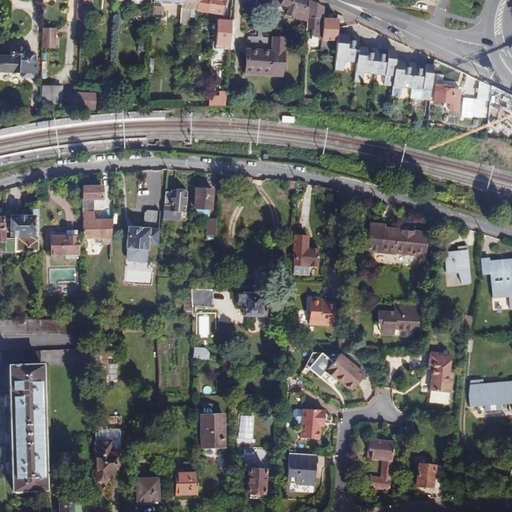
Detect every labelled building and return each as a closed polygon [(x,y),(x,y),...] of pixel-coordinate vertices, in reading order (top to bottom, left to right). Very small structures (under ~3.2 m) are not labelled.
[(181,8),(222,16),(224,0),(153,0),(153,2),(182,4),(181,8)] [(255,0),(255,7),(271,9),(272,7),(277,8),(279,6),(287,8),(285,16),(291,18),(294,10),(301,13),(303,7),(304,0),(255,0)] [(344,61),(356,62),(355,72),(354,82),(362,83),(363,73),(385,75),(383,85),(392,86),(394,62),(395,51),(389,51),(389,55),(387,55),(365,52),(363,52),(364,48),(357,47),(358,41),(345,40),(345,36),(336,35),(337,20),(330,19),(322,19),(322,7),(311,2),(307,1),(307,8),(306,23),(306,28),(312,29),(311,37),(321,37),(320,39),(336,40),(334,69),(343,70),(344,61)] [(153,7),(152,17),(162,18),(163,8),(153,7)] [(294,10),(291,18),(306,23),(307,8),(303,7),(301,13),(294,10)] [(229,49),(230,20),(216,19),(214,48),(229,49)] [(42,29),(41,47),(55,48),(55,29),(42,29)] [(281,76),(284,39),(247,37),(245,70),(270,72),(270,75),(281,76)] [(0,56),(0,71),(22,73),(22,78),(34,79),(35,61),(33,61),(33,56),(30,53),(26,53),(26,50),(24,47),(14,47),(12,49),(11,51),(10,51),(10,57),(0,56)] [(408,63),(394,62),(392,86),(391,96),(399,97),(401,87),(411,88),(411,98),(430,100),(434,67),(421,65),(408,63)] [(490,86),(478,81),(476,99),(475,99),(472,118),(486,118),(490,86)] [(449,87),(434,85),(432,102),(449,103),(448,110),(456,111),(458,91),(458,90),(454,90),(448,90),(449,87)] [(62,86),(42,86),(42,109),(61,109),(62,86)] [(95,109),(96,93),(76,92),(75,109),(95,109)] [(209,98),(209,106),(225,106),(226,98),(209,97),(209,98)] [(303,99),(302,107),(316,110),(317,101),(303,99)] [(81,187),(83,238),(111,238),(112,220),(93,220),(93,199),(101,199),(101,186),(81,187)] [(195,189),(194,208),(211,209),(213,190),(195,189)] [(165,191),(164,207),(169,207),(169,211),(185,212),(187,193),(165,191)] [(150,207),(150,194),(138,194),(138,207),(150,207)] [(209,209),(199,208),(198,218),(209,219),(209,209)] [(32,216),(10,216),(10,236),(16,236),(16,251),(39,251),(39,236),(34,236),(34,217),(39,217),(39,210),(33,210),(32,216)] [(209,219),(208,234),(217,234),(218,220),(209,219)] [(384,225),(370,224),(367,251),(395,254),(395,253),(424,256),(427,233),(411,231),(403,230),(384,228),(384,225)] [(126,248),(146,250),(147,244),(156,245),(158,230),(128,228),(126,248)] [(50,256),(79,255),(78,236),(77,231),(67,231),(67,236),(49,237),(50,256)] [(10,236),(5,236),(6,251),(16,251),(16,236),(10,236)] [(308,237),(295,236),(293,255),(295,255),(294,265),(317,267),(318,256),(306,255),(308,237)] [(443,262),(444,272),(456,271),(459,283),(468,283),(466,247),(456,247),(456,252),(442,253),(443,259),(443,262)] [(491,287),(511,285),(511,259),(509,260),(510,266),(489,268),(491,287)] [(317,267),(294,265),(294,275),(317,277),(317,267)] [(212,290),(191,289),(191,301),(191,306),(211,307),(212,290)] [(243,310),(243,316),(265,316),(266,306),(261,306),(262,295),(237,294),(237,306),(244,307),(243,310)] [(321,300),(309,299),(308,324),(328,325),(333,325),(335,303),(326,302),(321,302),(321,300)] [(183,314),(192,314),(191,306),(191,301),(183,301),(183,314)] [(418,331),(419,307),(396,306),(395,312),(378,311),(377,324),(382,324),(381,334),(394,335),(394,330),(418,331)] [(464,330),(472,331),(474,316),(466,315),(464,330)] [(85,319),(0,320),(0,335),(85,334),(85,319)] [(466,340),(465,352),(478,354),(480,341),(466,340)] [(194,347),(193,360),(209,361),(209,353),(205,348),(194,347)] [(84,349),(0,352),(0,367),(9,367),(10,397),(11,408),(13,464),(14,475),(14,492),(47,490),(42,365),(85,364),(84,349)] [(449,354),(431,352),(429,370),(432,370),(430,391),(449,393),(452,373),(447,373),(449,354)] [(365,375),(339,354),(324,372),(334,381),(336,379),(351,392),(365,375)] [(511,381),(483,384),(483,379),(470,380),(468,396),(469,408),(480,407),(480,404),(510,402),(511,407),(511,381)] [(449,393),(430,391),(428,403),(447,405),(449,393)] [(320,411),(320,410),(303,409),(304,393),(294,392),(293,408),(302,409),(300,438),(319,439),(320,426),(324,427),(324,411),(320,411)] [(200,415),(201,448),(225,447),(224,414),(200,415)] [(254,442),(255,415),(240,414),(239,442),(254,442)] [(120,430),(102,430),(103,427),(101,424),(97,425),(95,428),(98,431),(98,433),(95,433),(97,482),(106,481),(106,475),(121,474),(120,430)] [(368,487),(388,489),(394,442),(368,440),(366,458),(383,460),(381,478),(369,477),(368,487)] [(317,463),(317,455),(288,453),(286,493),(295,494),(295,484),(314,485),(316,463),(317,463)] [(418,464),(416,486),(432,488),(435,466),(418,464)] [(248,469),(246,493),(265,494),(266,470),(248,469)] [(196,495),(196,472),(174,473),(175,496),(196,495)] [(135,479),(136,502),(158,501),(158,478),(135,479)] [(81,511),(82,501),(58,502),(58,511),(81,511)]
